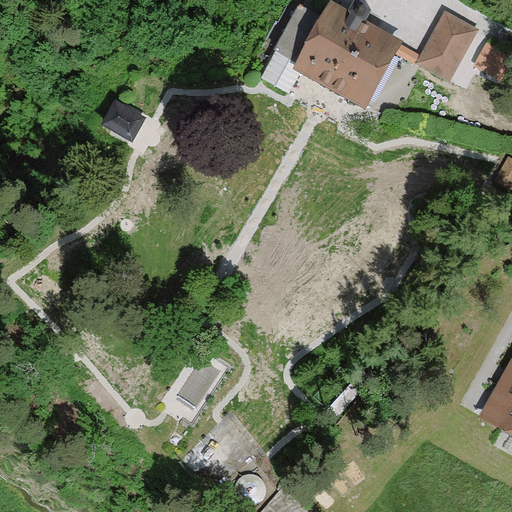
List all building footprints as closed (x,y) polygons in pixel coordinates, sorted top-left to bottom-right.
[(113,14),(98,37),(130,57),(145,34),(113,14)] [(434,60),(366,27),(335,89),(404,122),(434,60)] [(490,54),(458,40),(441,76),(473,90),(490,54)] [(194,260),(160,308),(189,329),(224,281),(194,260)] [(511,366),(480,424),(511,441),(511,366)]
